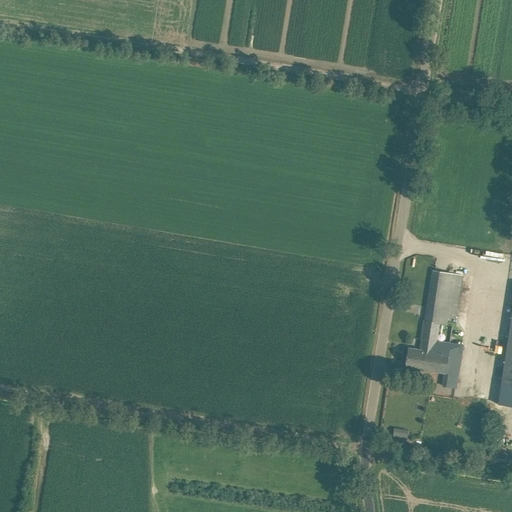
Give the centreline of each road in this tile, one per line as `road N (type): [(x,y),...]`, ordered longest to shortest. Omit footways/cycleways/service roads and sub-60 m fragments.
road 1 (track): [(0,23),(511,108)]
road 2 (track): [(365,447),(0,386)]
road 3 (tertiary): [(421,94),(365,447)]
